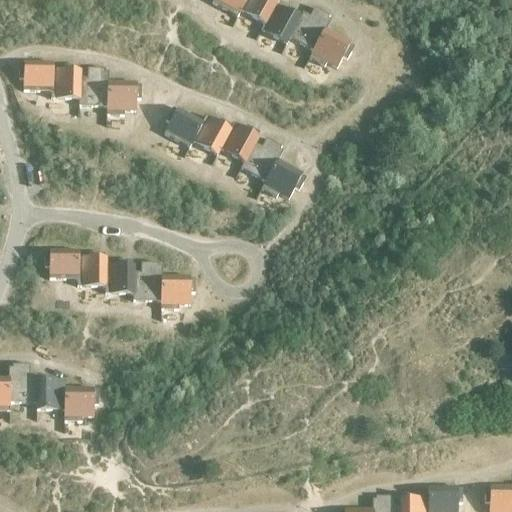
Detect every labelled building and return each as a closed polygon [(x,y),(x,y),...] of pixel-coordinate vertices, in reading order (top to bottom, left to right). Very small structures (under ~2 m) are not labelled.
[(237,18),(240,13),(240,12),(246,0),(214,0),(212,4),(237,18)] [(246,0),(240,12),(240,13),(240,12),(264,26),(276,6),(279,0),(246,0)] [(264,26),(261,32),(286,46),(289,40),(299,20),(303,13),(302,13),(299,20),(293,17),(295,12),(287,8),(285,12),(276,7),(280,0),(279,0),(276,6),(264,26)] [(289,40),(286,46),(290,40),(312,53),(308,60),(309,60),(313,53),(325,31),(324,26),(329,18),(314,9),(309,17),(303,13),(299,20),(289,40)] [(326,31),(325,31),(313,53),(309,60),(324,68),(326,65),(336,70),(342,59),(346,61),(351,53),(347,51),(350,45),(326,31)] [(52,72),(53,64),(24,64),(23,72),(18,72),(18,81),(23,81),(23,93),(51,93),(51,94),(52,72)] [(51,94),(51,93),(51,101),(78,101),(79,101),(80,79),(81,79),(81,73),(72,72),(73,67),(63,67),(63,72),(52,72),(51,94)] [(107,84),(108,84),(104,80),(105,70),(87,70),(87,79),(81,79),(80,79),(79,101),(79,108),(106,109),(106,117),(106,109),(107,109),(107,84)] [(108,84),(107,84),(107,109),(106,109),(106,117),(124,118),(124,114),(135,114),(135,101),(140,101),(141,92),(136,92),(136,85),(108,84)] [(189,150),(192,144),(202,124),(177,110),(173,117),(169,115),(165,123),(169,125),(163,135),(189,150)] [(193,143),(217,157),(220,151),(230,132),(230,131),(229,132),(223,128),(226,124),(218,119),(216,124),(205,118),(202,124),(192,144),(193,143)] [(220,151),(217,157),(217,158),(221,151),(244,164),(255,145),(256,146),(256,145),(259,139),(251,135),(254,131),(246,127),(243,131),(233,125),(230,131),(230,132),(220,151)] [(241,170),(264,183),(265,184),(277,162),(276,157),(281,149),(266,140),(261,148),(256,145),(256,146),(255,145),(244,164),(241,170)] [(265,184),(264,183),(260,190),(276,199),(278,196),(287,201),(294,189),(298,192),(303,184),(298,182),(301,177),(277,162),(265,184)] [(77,260),(79,260),(79,252),(49,252),(49,260),(44,260),(44,269),(49,269),(48,281),(77,281),(77,288),(77,282),(77,260)] [(77,282),(77,288),(105,289),(105,267),(106,267),(106,266),(107,260),(98,260),(98,255),(89,255),(89,260),(79,260),(77,260),(77,282)] [(117,267),(106,266),(106,267),(105,267),(105,289),(105,296),(132,296),(132,303),(132,296),(133,296),(133,274),(134,274),(135,267),(126,267),(126,262),(117,262),(117,267)] [(160,311),(160,303),(161,303),(161,278),(158,274),(158,265),(140,264),(140,274),(134,274),(133,274),(133,296),(132,296),(132,303),(160,303),(160,311)] [(161,278),(161,303),(160,303),(160,311),(178,312),(178,308),(190,308),(190,295),(194,295),(194,286),(190,286),(190,279),(161,278)] [(12,377),(9,380),(9,405),(35,405),(36,405),(36,383),(37,383),(37,376),(29,376),(29,366),(12,366),(12,377)] [(36,405),(35,405),(35,411),(64,412),(63,423),(64,423),(64,412),(64,390),(65,390),(65,389),(65,383),(52,383),(52,378),(43,378),(43,383),(37,383),(36,383),(36,405)] [(9,405),(9,380),(0,379),(0,412),(9,413),(9,405)] [(64,412),(64,423),(81,424),(81,420),(93,420),(93,406),(98,406),(98,397),(93,397),(93,389),(65,389),(65,390),(64,390),(64,412)] [(511,511),(511,487),(490,487),(490,495),(485,495),(484,504),(489,504),(489,511),(511,511)] [(455,488),(427,488),(428,500),(428,511),(455,511),(456,505),(461,505),(461,496),(455,496),(455,488)] [(400,507),(400,511),(428,511),(428,500),(416,500),(416,496),(407,496),(407,500),(400,500),(400,507)] [(372,511),(400,511),(400,507),(399,507),(393,507),(393,498),(375,498),(375,507),(372,510),(372,511)]
